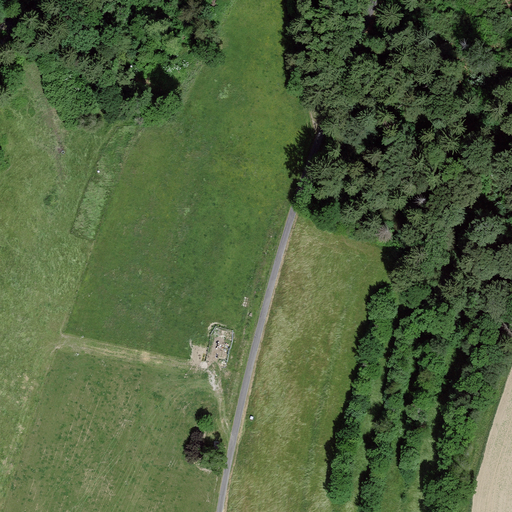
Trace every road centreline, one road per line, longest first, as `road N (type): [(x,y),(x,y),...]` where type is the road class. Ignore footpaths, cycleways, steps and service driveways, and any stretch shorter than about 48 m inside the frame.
road 1 (unclassified): [(220,511),(240,401),(296,193),(377,0)]
road 2 (track): [(320,136),(290,0)]
